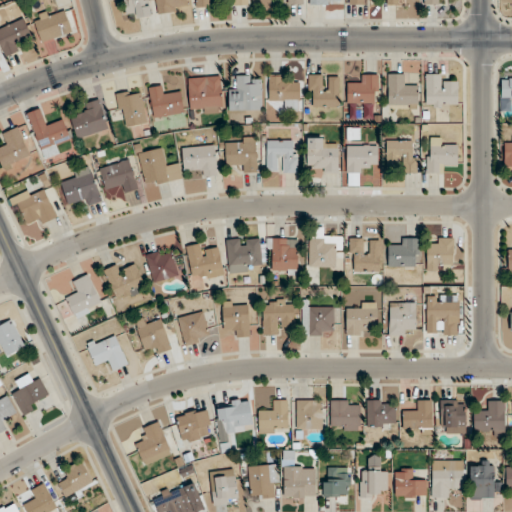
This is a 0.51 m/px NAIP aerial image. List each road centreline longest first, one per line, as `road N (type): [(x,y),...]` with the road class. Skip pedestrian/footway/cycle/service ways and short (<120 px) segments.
road 1 (residential): [(0,471),(114,405),(185,379),(251,368),(511,368)]
road 2 (residential): [(0,284),(77,244),(190,212),(511,205)]
road 3 (tertiary): [(511,38),(178,46),(106,60),(0,97)]
road 4 (residential): [(486,368),(482,0)]
road 5 (tertiary): [(0,228),(135,511)]
